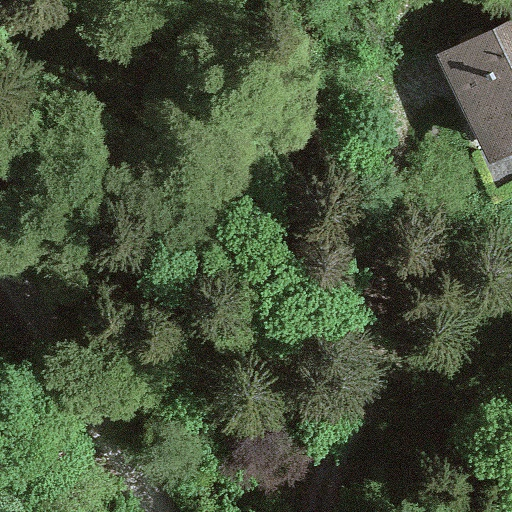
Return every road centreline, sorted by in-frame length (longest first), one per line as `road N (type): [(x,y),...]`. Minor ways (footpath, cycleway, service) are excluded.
road 1 (track): [(170,511),(0,219)]
road 2 (track): [(511,337),(446,394),(348,511)]
